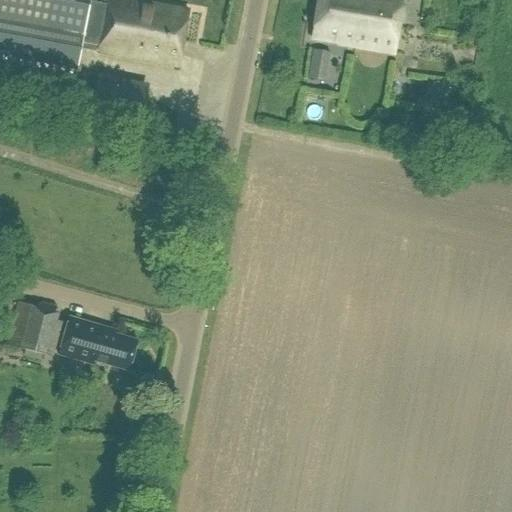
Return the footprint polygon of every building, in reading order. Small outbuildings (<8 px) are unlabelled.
[(0,0),(0,68),(75,81),(81,49),(177,67),(188,10),(140,2),(140,4),(119,0),(0,0)] [(317,0),(315,12),(398,26),(402,0),(317,0)] [(393,56),(398,26),(315,12),(311,40),(337,44),(337,46),(393,56)] [(333,83),(333,52),(316,52),(315,83),(333,83)] [(35,308),(17,304),(6,347),(25,352),(23,358),(38,362),(40,356),(52,359),(61,323),(50,320),(53,309),(36,304),(35,308)] [(116,333),(68,320),(58,357),(92,367),(93,363),(129,373),(137,343),(115,337),(116,333)]
